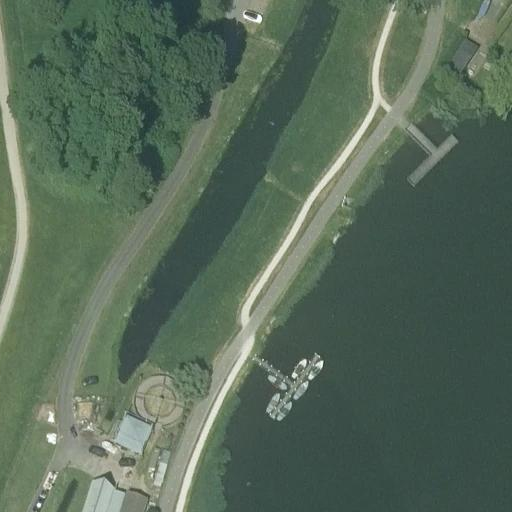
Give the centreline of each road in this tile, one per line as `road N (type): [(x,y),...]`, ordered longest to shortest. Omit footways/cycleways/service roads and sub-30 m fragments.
road 1 (track): [(92,467),(67,446),(61,413),(74,357),(100,292),(193,139),(232,27)]
road 2 (unknown): [(0,321),(21,233),(0,46)]
